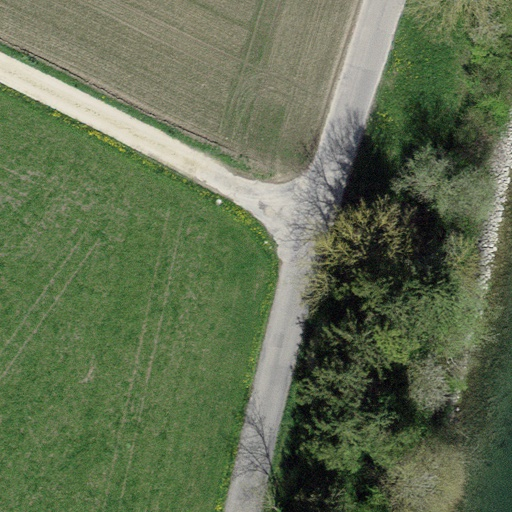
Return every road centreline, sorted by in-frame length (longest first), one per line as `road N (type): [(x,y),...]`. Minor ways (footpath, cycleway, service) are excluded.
road 1 (unclassified): [(249,511),(377,0)]
road 2 (track): [(317,228),(0,73)]
